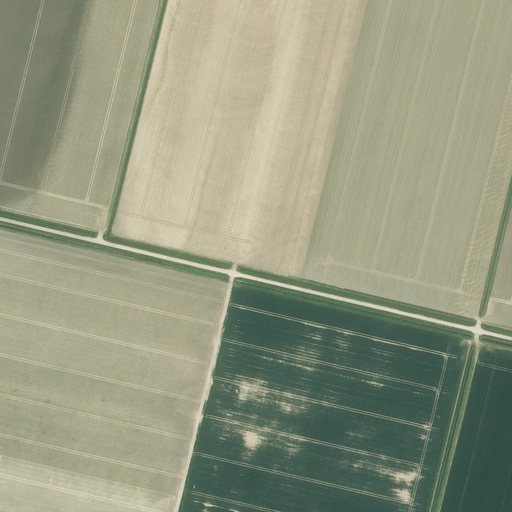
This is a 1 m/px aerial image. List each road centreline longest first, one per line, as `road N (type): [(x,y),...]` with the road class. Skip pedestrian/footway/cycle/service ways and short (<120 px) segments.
road 1 (unclassified): [(511,339),(0,219)]
road 2 (track): [(175,511),(235,265)]
